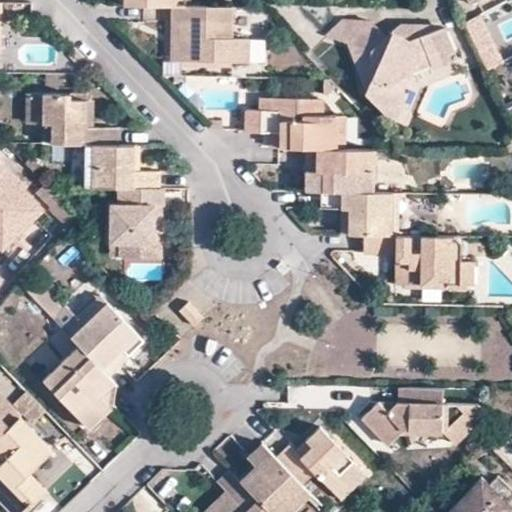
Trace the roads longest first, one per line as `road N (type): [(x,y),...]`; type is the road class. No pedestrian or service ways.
road 1 (residential): [(57,0),(216,168),(230,215)]
road 2 (residential): [(163,438),(192,444),(216,427),(222,399),(206,374),(177,369),(152,385),(147,414)]
road 3 (residential): [(230,215),(217,233),(223,255),(244,264),(264,254),(268,231),(253,214)]
